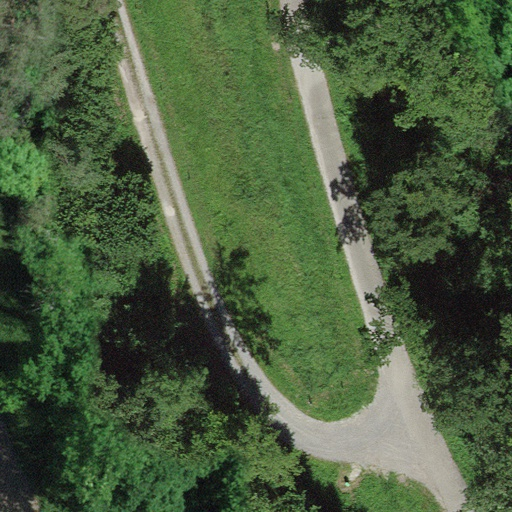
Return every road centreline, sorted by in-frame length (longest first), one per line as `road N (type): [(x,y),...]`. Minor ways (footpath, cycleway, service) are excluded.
road 1 (track): [(100,0),(190,275),(248,385),(303,437),(362,450),(422,436)]
road 2 (track): [(306,0),(332,193),(422,436),(459,511)]
